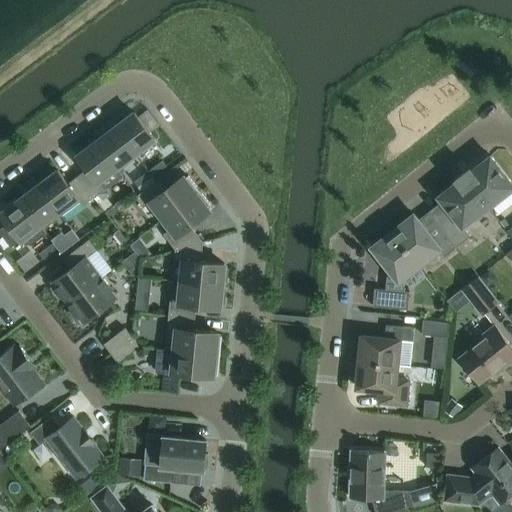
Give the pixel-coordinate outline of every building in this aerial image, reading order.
[(135,152),(154,138),(134,111),(115,126),(135,152)] [(116,167),(135,152),(115,126),(96,140),(116,167)] [(93,197),(104,189),(98,181),(116,167),(96,140),(77,155),(87,168),(77,175),(93,197)] [(511,187),(511,182),(490,154),(472,168),(471,167),(470,166),(468,167),(462,172),(488,206),(511,187)] [(152,175),(166,165),(162,159),(148,170),(152,175)] [(67,183),(57,170),(38,184),(58,211),(61,215),(80,201),(83,204),(93,197),(77,175),(67,183)] [(138,186),(152,175),(148,170),(134,180),(138,186)] [(457,247),(471,236),(463,226),(488,206),(462,172),(454,178),(456,181),(438,195),(447,207),(434,217),(457,247)] [(200,190),(188,174),(184,177),(182,175),(164,189),(156,180),(135,196),(143,206),(151,201),(164,217),(200,190)] [(38,184),(19,198),(39,225),(58,211),(38,184)] [(175,248),(203,241),(191,225),(209,211),(208,209),(212,206),(200,190),(164,217),(171,227),(163,233),(175,248)] [(39,225),(19,198),(0,213),(23,243),(31,244),(46,232),(43,228),(42,229),(39,225)] [(423,226),(413,214),(393,230),(419,264),(439,249),(444,256),(457,247),(434,217),(423,226)] [(220,230),(250,230),(250,215),(220,216),(220,230)] [(404,290),(404,285),(400,279),(419,264),(393,230),(372,246),(392,271),(386,276),(385,288),(374,287),(372,305),(407,308),(409,291),(404,290)] [(57,247),(71,237),(67,232),(53,242),(57,247)] [(67,301),(101,276),(87,257),(97,249),(89,239),(69,254),(76,263),(52,281),(54,284),(51,287),(59,297),(62,295),(67,301)] [(203,241),(175,248),(172,279),(182,280),(222,285),(222,280),(226,280),(227,268),(223,268),(224,263),(201,260),(203,241)] [(43,258),(57,247),(53,242),(39,253),(43,258)] [(478,275),(462,288),(481,313),(497,301),(478,275)] [(83,322),(116,296),(101,276),(67,301),(72,308),(69,311),(77,321),(80,319),(83,322)] [(224,302),(225,290),(221,290),(222,285),(182,280),(180,293),(171,292),(168,314),(195,317),(196,305),(219,307),(220,302),(224,302)] [(139,298),(138,308),(147,309),(148,304),(144,298),(139,298)] [(220,354),(222,334),(217,334),(217,331),(194,329),(195,317),(168,314),(165,348),(220,354)] [(448,334),(449,320),(436,320),(423,319),(422,334),(448,336),(448,334)] [(410,365),(414,327),(406,326),(386,324),(384,337),(361,335),(359,361),(397,364),(410,365)] [(506,365),(511,360),(511,346),(494,324),(482,334),(484,337),(459,356),(467,365),(479,381),(504,362),(506,365)] [(111,352),(132,336),(125,327),(104,343),(111,352)] [(118,362),(139,346),(132,336),(111,352),(118,362)] [(17,346),(14,343),(0,353),(0,385),(14,405),(44,382),(34,369),(36,367),(19,344),(17,346)] [(218,374),(220,354),(165,348),(157,347),(157,349),(158,349),(156,370),(213,376),(213,373),(218,374)] [(406,405),(408,385),(409,380),(396,378),(397,364),(359,361),(356,386),(379,389),(378,402),(406,405)] [(0,447),(30,425),(19,410),(0,423),(0,447)] [(61,425),(52,414),(31,431),(39,442),(45,437),(75,478),(104,456),(73,416),(61,425)] [(99,425),(108,437),(117,430),(108,418),(99,425)] [(207,467),(208,453),(205,453),(206,440),(163,436),(161,464),(145,463),(143,479),(171,482),(173,467),(203,470),(203,467),(207,467)] [(138,437),(137,454),(154,455),(155,438),(138,437)] [(445,493),(444,499),(478,503),(492,492),(499,502),(511,492),(511,464),(510,462),(498,446),(472,467),(476,472),(471,476),(447,473),(445,493)] [(375,511),(393,511),(413,506),(409,490),(383,489),(385,450),(351,449),(350,497),(371,497),(375,511)] [(437,466),(438,452),(427,452),(425,466),(437,466)] [(104,511),(125,511),(126,511),(107,486),(93,497),(104,511)]
